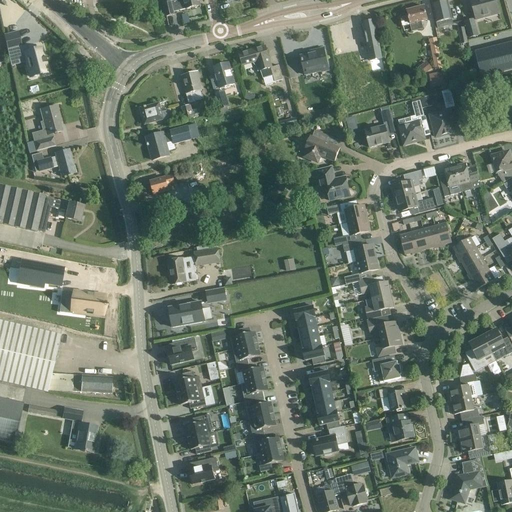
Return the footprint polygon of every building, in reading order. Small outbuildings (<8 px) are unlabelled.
[(200,6),(198,0),(181,0),(172,2),(170,2),(163,4),(166,17),(175,14),(174,12),(200,6)] [(470,0),(476,20),(499,14),(495,0),(470,0)] [(438,29),(453,25),(448,2),(433,6),(438,29)] [(421,23),(427,21),(423,8),(407,12),(408,17),(401,19),(403,27),(410,25),(412,32),(422,29),(421,23)] [(474,19),(464,22),(469,39),(478,36),(474,19)] [(362,23),(370,61),(381,59),(373,21),(362,23)] [(464,28),(458,29),(460,45),(467,43),(464,28)] [(18,32),(4,36),(11,67),(11,66),(9,58),(24,54),(26,62),(31,78),(48,73),(45,63),(47,63),(47,62),(46,63),(45,59),(45,58),(44,58),(41,48),(29,52),(27,45),(22,47),(18,32)] [(436,38),(429,40),(435,70),(442,69),(436,38)] [(511,41),(473,51),(479,77),(511,68),(511,41)] [(272,68),(271,64),(266,47),(240,55),(243,65),(257,61),(260,72),(261,72),(263,79),(273,76),(275,82),(283,80),(279,66),(272,68)] [(322,72),(328,71),(323,49),(314,51),(315,53),(300,57),(304,74),(321,70),(322,72)] [(426,62),(418,68),(424,75),(432,69),(426,62)] [(219,89),(234,85),(227,64),(213,68),(219,89)] [(188,102),(205,98),(198,71),(181,76),(188,102)] [(442,72),(429,75),(432,89),(444,86),(442,72)] [(446,106),(443,107),(444,111),(430,114),(436,136),(455,130),(449,107),(454,105),(451,90),(442,93),(446,106)] [(221,113),(228,111),(227,108),(229,108),(224,91),(215,94),(221,113)] [(255,96),(247,93),(245,99),(253,102),(255,96)] [(430,97),(420,99),(423,109),(432,106),(430,97)] [(404,143),(424,138),(418,117),(424,115),(420,99),(412,101),(416,116),(398,121),(404,143)] [(145,124),(163,119),(170,117),(168,111),(161,113),(159,104),(141,109),(145,124)] [(36,151),(56,146),(52,135),(62,132),(59,119),(60,119),(57,106),(40,111),(43,122),(40,123),(42,131),(32,134),(36,151)] [(191,111),(189,106),(181,108),(184,120),(185,120),(186,123),(194,121),(193,121),(199,119),(198,117),(200,116),(198,106),(194,107),(195,110),(191,111)] [(369,146),(389,141),(385,126),(393,124),(389,106),(380,108),(384,126),(366,131),(369,146)] [(296,118),(279,123),(281,132),(298,127),(296,118)] [(170,132),(171,133),(162,136),(162,134),(145,138),(152,161),(168,156),(165,144),(173,142),(174,145),(198,138),(195,125),(170,132)] [(321,156),(334,161),(340,148),(326,142),(329,136),(315,130),(312,137),(310,136),(304,151),(305,152),(303,158),(318,164),(321,156)] [(252,155),(266,152),(264,143),(250,147),(252,155)] [(55,154),(56,157),(50,158),(43,160),(41,153),(31,156),(36,172),(39,172),(39,173),(53,169),(53,168),(59,166),(62,177),(75,173),(69,150),(55,154)] [(506,170),(508,180),(511,177),(511,162),(509,151),(492,156),(497,172),(506,170)] [(468,170),(466,163),(455,166),(460,186),(466,184),(468,190),(481,187),(476,167),(468,170)] [(448,183),(441,184),(444,197),(456,194),(454,187),(460,186),(455,166),(444,169),(448,183)] [(344,195),(350,194),(346,177),(342,177),(340,180),(337,180),(333,178),(333,176),(333,175),(332,167),(317,170),(321,189),(326,188),(330,190),(328,193),(330,200),(342,198),(344,195)] [(425,179),(437,175),(434,167),(422,170),(425,179)] [(396,200),(415,194),(413,187),(421,185),(420,181),(423,180),(421,170),(404,175),(406,183),(392,186),(396,200)] [(153,195),(168,191),(166,186),(175,183),(172,176),(150,182),(153,195)] [(37,231),(45,197),(45,196),(33,193),(10,188),(0,185),(0,224),(25,230),(37,233),(37,231)] [(415,194),(396,200),(399,212),(412,208),(414,215),(435,209),(432,198),(417,202),(415,194)] [(45,197),(37,231),(45,233),(51,208),(67,211),(65,218),(80,222),(84,206),(68,203),(45,197)] [(340,205),(327,208),(328,215),(341,213),(340,205)] [(347,223),(367,218),(365,205),(345,210),(347,223)] [(367,218),(347,223),(350,235),(370,231),(367,218)] [(435,226),(440,245),(452,242),(447,223),(435,226)] [(435,226),(423,229),(428,249),(440,245),(435,226)] [(423,229),(412,232),(417,252),(428,249),(423,229)] [(405,255),(417,252),(412,232),(400,235),(405,255)] [(504,241),(499,234),(491,239),(500,252),(506,248),(511,258),(511,244),(510,246),(507,240),(504,241)] [(342,244),(349,243),(347,235),(334,238),(335,246),(342,244)] [(453,247),(459,258),(477,248),(470,237),(453,247)] [(357,261),(376,257),(374,245),(359,248),(357,241),(349,243),(342,244),(344,253),(354,250),(357,261)] [(459,258),(465,268),(482,258),(477,248),(459,258)] [(219,249),(194,252),(196,267),(221,263),(219,249)] [(376,257),(357,261),(360,274),(379,269),(376,257)] [(172,284),(187,282),(183,258),(168,261),(172,284)] [(465,268),(471,278),(488,268),(482,258),(465,268)] [(293,259),(284,261),(286,272),(296,270),(293,259)] [(21,261),(18,279),(22,280),(30,282),(29,286),(43,289),(44,284),(60,287),(64,269),(26,261),(21,261)] [(235,277),(253,276),(252,267),(234,269),(235,277)] [(488,268),(471,278),(477,289),(495,279),(488,268)] [(346,285),(359,282),(357,275),(344,278),(346,285)] [(372,299),(391,294),(388,282),(375,285),(373,278),(359,281),(362,294),(371,292),(372,299)] [(225,288),(205,292),(207,305),(227,302),(225,288)] [(71,293),(69,316),(78,317),(79,311),(105,314),(107,297),(71,293)] [(367,308),(365,308),(368,320),(382,317),(380,310),(394,307),(391,294),(372,299),(372,300),(366,301),(367,308)] [(313,307),(312,301),(299,304),(301,310),(294,312),(297,322),(315,318),(316,318),(313,307)] [(172,328),(205,322),(201,302),(169,308),(172,328)] [(42,315),(43,305),(30,303),(29,313),(42,315)] [(397,322),(386,324),(384,316),(382,317),(368,320),(367,320),(370,332),(379,330),(381,338),(400,333),(397,322)] [(299,332),(300,332),(317,328),(315,318),(297,322),(299,332)] [(0,381),(47,393),(60,335),(0,321),(0,381)] [(301,341),(303,341),(319,337),(317,328),(300,332),(299,332),(301,341)] [(483,336),(492,353),(501,348),(505,356),(511,352),(511,346),(507,337),(502,340),(496,329),(483,336)] [(255,333),(242,336),(241,330),(229,332),(233,350),(257,345),(255,333)] [(218,332),(211,334),(213,343),(220,341),(218,332)] [(400,333),(381,338),(383,346),(376,348),(378,357),(393,354),(392,347),(402,345),(400,333)] [(492,353),(483,336),(470,343),(476,354),(470,357),(477,371),(487,366),(483,358),(492,353)] [(304,351),(322,347),(319,337),(303,341),(301,341),(304,351)] [(171,366),(194,361),(192,353),(198,352),(195,339),(172,344),(174,351),(168,352),(170,358),(168,358),(170,364),(171,364),(171,366)] [(336,356),(342,355),(340,342),(334,344),(336,356)] [(237,368),(248,365),(249,365),(247,359),(260,356),(257,345),(233,350),(237,368)] [(326,363),(324,357),(325,357),(322,346),(322,347),(304,351),(303,351),(305,361),(312,360),(313,366),(326,363)] [(386,363),(385,357),(372,360),(374,372),(377,371),(380,383),(401,378),(400,375),(401,375),(399,366),(398,366),(397,361),(386,363)] [(250,371),(249,365),(248,365),(237,368),(238,373),(243,372),(246,384),(265,380),(263,368),(250,371)] [(328,372),(326,366),(314,369),(315,375),(309,377),(311,387),(312,387),(330,383),(328,372)] [(178,394),(202,388),(199,377),(195,378),(193,372),(183,374),(184,380),(175,382),(178,394)] [(452,402),(477,396),(474,382),(477,381),(476,374),(460,378),(461,385),(462,385),(462,386),(449,389),(452,402)] [(72,392),(80,392),(111,394),(112,378),(81,376),(73,375),(72,392)] [(245,403),(257,400),(261,399),(260,393),(268,391),(265,380),(246,384),(241,385),(244,397),(245,403)] [(314,397),(315,397),(332,393),(330,383),(312,387),(314,397)] [(202,388),(178,394),(180,406),(189,404),(191,409),(206,406),(202,388)] [(387,388),(378,390),(380,399),(388,397),(391,411),(407,408),(403,391),(388,394),(387,388)] [(316,406),(317,406),(334,402),(332,393),(315,397),(314,397),(316,406)] [(469,419),(482,416),(479,416),(477,408),(474,409),(471,398),(477,397),(477,396),(452,402),(454,414),(467,412),(469,419)] [(0,440),(15,444),(23,446),(24,438),(16,436),(23,403),(0,398),(0,440)] [(257,400),(245,403),(246,409),(251,408),(254,419),(273,415),(271,403),(263,405),(261,399),(257,400)] [(318,416),(336,412),(334,402),(317,406),(316,406),(318,416)] [(29,406),(27,413),(55,418),(56,411),(29,406)] [(72,421),(70,434),(77,436),(75,450),(93,453),(97,427),(81,424),(83,412),(64,408),(62,419),(72,421)] [(339,422),(337,412),(336,412),(318,416),(320,426),(327,425),(328,431),(329,430),(340,428),(339,422)] [(391,442),(396,441),(414,437),(410,421),(408,421),(406,414),(386,419),(391,442)] [(276,426),(273,415),(254,419),(249,420),(253,438),(265,435),(263,429),(276,426)] [(482,416),(469,419),(470,427),(457,429),(460,441),(480,437),(478,425),(484,424),(482,416)] [(194,425),(186,427),(188,439),(208,434),(204,417),(193,419),(194,425)] [(504,418),(496,420),(497,428),(506,427),(504,418)] [(348,443),(345,427),(340,428),(329,430),(330,438),(313,441),(314,444),(312,445),(314,454),(316,453),(316,456),(324,454),(325,457),(332,455),(331,453),(339,451),(337,445),(348,443)] [(212,452),(208,434),(188,439),(191,450),(200,448),(201,454),(212,452)] [(279,438),(266,441),(265,435),(253,438),(257,456),(262,455),(262,454),(281,450),(279,438)] [(480,437),(460,441),(462,453),(475,450),(477,458),(481,457),(491,455),(489,448),(490,448),(488,436),(481,438),(480,437)] [(360,457),(367,456),(366,447),(358,449),(360,457)] [(406,464),(418,462),(415,447),(386,454),(392,478),(409,474),(406,464)] [(261,473),(273,470),(271,464),(284,461),(281,450),(262,454),(262,455),(264,466),(260,467),(261,473)] [(485,475),(483,463),(481,457),(477,458),(478,462),(463,465),(464,470),(465,475),(464,475),(464,476),(459,477),(456,484),(455,483),(450,499),(465,503),(470,489),(487,485),(485,475)] [(219,471),(216,458),(194,463),(195,470),(189,471),(193,485),(215,480),(213,472),(219,471)] [(354,477),(360,476),(371,473),(368,462),(351,467),(354,477)] [(511,465),(509,466),(511,480),(498,483),(499,490),(491,492),(494,503),(501,501),(502,505),(511,502),(511,465)] [(332,470),(325,472),(326,479),(333,477),(332,470)] [(349,484),(347,475),(334,479),(339,493),(345,491),(349,502),(352,504),(352,507),(366,503),(365,501),(368,500),(367,498),(369,496),(367,490),(365,489),(363,485),(361,486),(360,484),(354,486),(353,483),(349,484)] [(323,490),(324,493),(317,495),(322,511),(330,511),(337,510),(333,496),(339,495),(336,483),(324,486),(325,490),(323,490)] [(393,493),(391,486),(379,489),(381,496),(393,493)] [(236,511),(248,511),(250,511),(247,493),(234,495),(236,511)] [(222,495),(213,496),(216,511),(224,511),(222,495)] [(299,511),(296,499),(295,495),(287,497),(280,498),(283,511),(299,511)] [(265,509),(255,511),(281,511),(278,498),(263,502),(265,509)]
